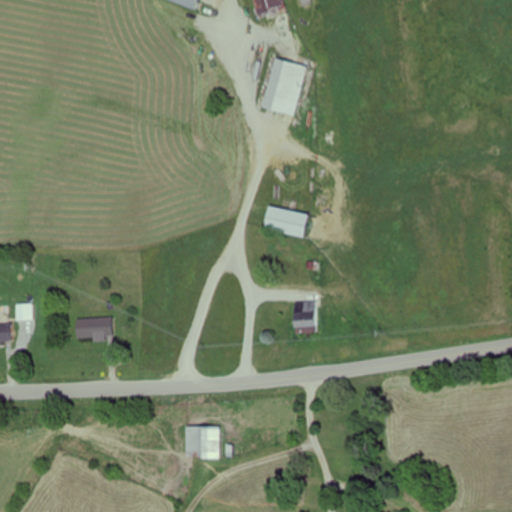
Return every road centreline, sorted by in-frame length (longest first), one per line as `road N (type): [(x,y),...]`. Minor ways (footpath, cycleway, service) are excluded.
road 1 (secondary): [(511,346),(235,384),(0,393)]
road 2 (residential): [(173,387),(212,28),(205,0)]
